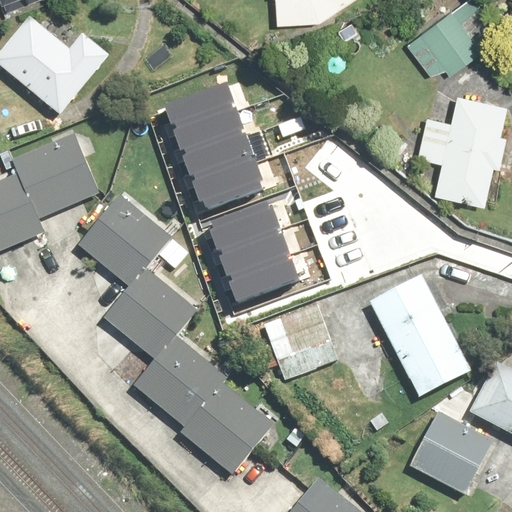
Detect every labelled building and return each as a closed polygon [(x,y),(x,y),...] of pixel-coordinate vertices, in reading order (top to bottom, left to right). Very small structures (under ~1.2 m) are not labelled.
[(279,0),(279,22),(329,23),(335,17),(338,13),(357,0),(279,0)] [(470,0),(458,0),(408,45),(438,79),(495,28),(470,0)] [(35,20),(0,61),(0,64),(65,118),(114,58),(88,36),(74,52),(35,20)] [(227,83),(164,105),(172,127),(176,126),(177,128),(232,108),(231,105),(235,104),(227,83)] [(462,96),(440,195),(490,206),(499,164),(505,165),(511,137),(505,136),(511,107),(462,96)] [(177,128),(174,129),(182,151),(186,149),(188,153),(244,133),(242,129),(245,127),(237,106),(232,108),(177,128)] [(454,123),(431,117),(422,158),(445,163),(454,123)] [(188,153),(183,155),(191,177),(195,175),(196,178),(252,159),(251,155),(254,154),(246,132),(244,133),(188,153)] [(78,136),(18,161),(23,174),(43,222),(104,197),(78,136)] [(196,178),(191,180),(199,203),(203,201),(205,206),(261,187),(258,180),(262,179),(254,158),(252,159),(196,178)] [(43,222),(23,174),(0,183),(0,255),(49,236),(43,222)] [(135,290),(151,271),(176,242),(124,198),(83,247),(135,290)] [(209,230),(217,252),(222,250),(278,230),(280,229),(272,208),(269,209),(268,205),(212,225),(214,229),(209,230)] [(219,255),(227,277),(232,275),(288,255),(290,254),(282,232),(279,234),(278,230),(222,250),(223,254),(219,255)] [(229,281),(237,303),(300,280),(293,258),(289,259),(288,255),(232,275),(234,279),(229,281)] [(161,362),(181,338),(202,313),(151,271),(135,290),(111,319),(161,362)] [(427,278),(375,305),(424,400),(476,373),(447,318),(454,315),(437,283),(431,286),(427,278)] [(189,430),(228,384),(231,380),(181,338),(161,362),(139,388),(189,430)] [(511,369),(501,363),(474,414),(511,433),(511,369)] [(236,477),(279,426),(228,384),(189,430),(185,435),(236,477)] [(498,443),(442,414),(414,468),(471,498),(479,484),(477,483),(498,443)] [(362,511),(325,481),(298,511),(362,511)]
